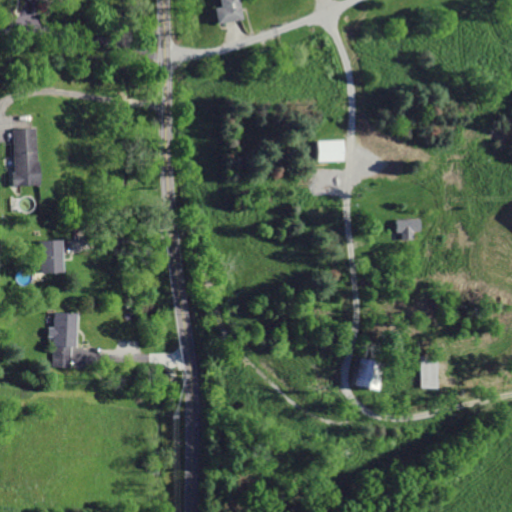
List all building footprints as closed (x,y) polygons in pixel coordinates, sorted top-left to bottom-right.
[(220,0),(221,6),(213,8),(217,26),(243,21),(238,0),(220,0)] [(10,128),(12,185),(34,185),(33,127),(10,128)] [(311,141),(311,163),(340,163),(340,141),(311,141)] [(420,230),(420,218),(395,219),(395,232),(401,232),(401,239),(413,239),(413,231),(420,230)] [(58,239),(36,240),(37,272),(59,271),(58,239)] [(73,312),(52,311),(51,326),(46,326),(45,336),(51,336),(50,366),(71,367),(73,312)] [(436,387),(436,356),(420,355),(419,387),(436,387)] [(380,360),(356,358),(353,385),(377,388),(380,360)]
